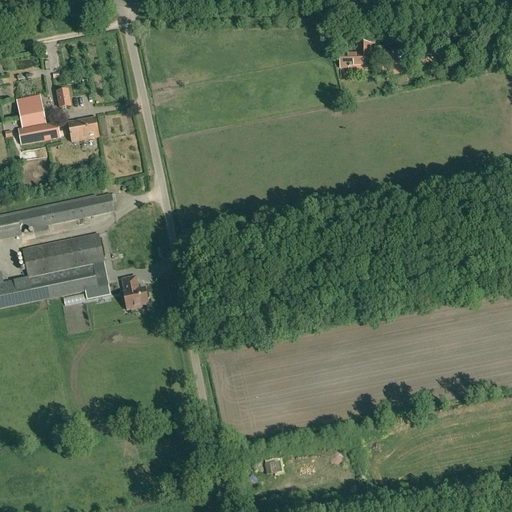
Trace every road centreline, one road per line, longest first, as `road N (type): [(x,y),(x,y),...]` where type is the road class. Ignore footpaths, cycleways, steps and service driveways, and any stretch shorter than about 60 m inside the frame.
road 1 (track): [(226,511),(125,2)]
road 2 (tertiary): [(308,0),(0,4)]
road 3 (track): [(0,50),(128,18)]
